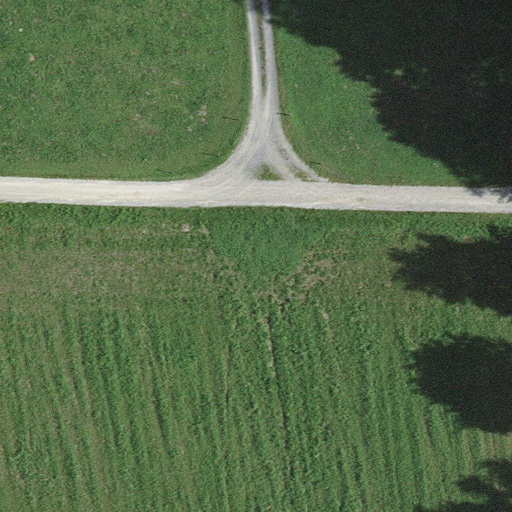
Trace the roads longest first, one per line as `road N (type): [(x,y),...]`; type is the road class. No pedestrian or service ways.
road 1 (track): [(511,182),(257,187),(0,179)]
road 2 (track): [(250,0),(257,187)]
